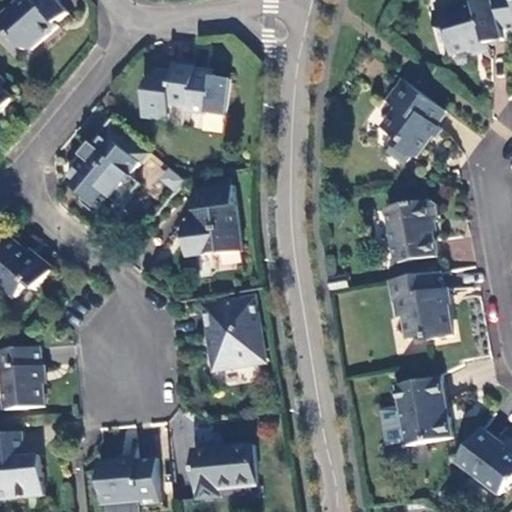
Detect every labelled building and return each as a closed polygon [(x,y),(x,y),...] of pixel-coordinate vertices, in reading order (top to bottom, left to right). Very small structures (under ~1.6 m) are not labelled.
[(24,0),(4,18),(2,25),(28,55),(61,27),(61,24),(71,15),(58,0),(24,0)] [(490,55),(508,49),(502,28),(493,0),(479,0),(475,1),(476,6),(464,10),(457,19),(437,24),(441,40),(446,44),(447,49),(450,48),(454,65),(482,57),(483,61),(487,63),(493,62),(490,55)] [(511,0),(493,0),(502,28),(511,26),(511,0)] [(511,50),(511,26),(502,28),(508,49),(508,51),(511,50)] [(176,75),(165,73),(149,84),(143,118),(169,123),(171,108),(191,111),(191,116),(227,122),(233,85),(217,82),(218,79),(198,77),(199,72),(177,68),(176,75)] [(3,89),(7,82),(0,76),(0,117),(2,118),(16,100),(3,89)] [(420,167),(437,146),(434,143),(449,121),(405,89),(390,110),(399,117),(385,137),(401,150),(392,162),(410,175),(414,169),(420,167)] [(154,176),(105,137),(95,149),(92,147),(83,158),(88,163),(79,172),(71,183),(71,187),(84,197),(84,205),(92,212),(101,211),(110,201),(112,203),(128,185),(132,180),(144,188),(154,176)] [(75,168),(79,172),(88,163),(83,158),(75,168)] [(176,192),(184,178),(165,168),(157,182),(176,192)] [(139,194),(144,188),(132,180),(128,185),(139,194)] [(241,255),(231,188),(192,193),(195,215),(190,216),(192,234),(182,235),(185,261),(209,257),(208,256),(219,254),(220,258),(241,255)] [(394,220),(403,274),(442,267),(436,235),(441,233),(437,212),(394,220)] [(12,242),(0,255),(0,288),(3,286),(20,299),(33,286),(39,291),(54,272),(37,258),(34,260),(12,242)] [(448,299),(444,283),(397,291),(404,327),(410,327),(413,348),(431,347),(432,350),(458,345),(450,299),(448,299)] [(351,288),(332,291),(334,303),(354,299),(351,288)] [(268,364),(258,301),(212,308),(215,334),(211,334),(212,343),(214,344),(215,349),(213,350),(216,373),(268,364)] [(47,407),(41,349),(0,354),(0,372),(3,373),(7,412),(47,407)] [(412,453),(459,446),(455,425),(453,425),(446,386),(402,396),(412,453)] [(26,434),(0,436),(0,501),(47,497),(44,466),(34,468),(34,458),(28,459),(26,434)] [(501,444),(487,434),(461,468),(505,501),(511,493),(511,458),(499,449),(501,444)] [(256,448),(198,454),(201,501),(224,498),(223,492),(260,488),(256,448)] [(44,458),(34,458),(34,468),(44,466),(44,458)] [(159,461),(101,467),(105,505),(142,502),(143,507),(163,505),(159,461)]
